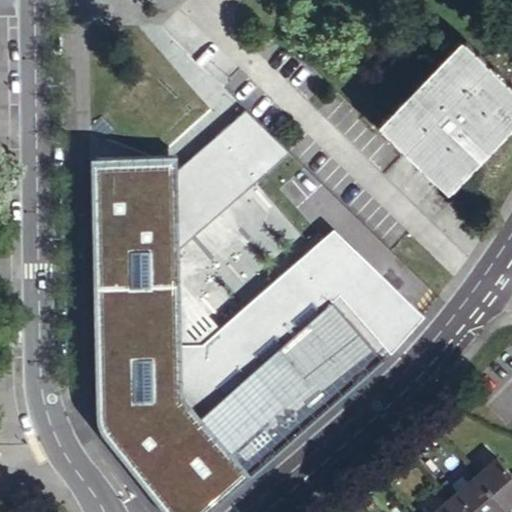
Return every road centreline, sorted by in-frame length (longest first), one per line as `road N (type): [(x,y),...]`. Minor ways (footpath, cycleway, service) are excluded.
road 1 (tertiary): [(36,0),(41,386),(52,428),(104,511)]
road 2 (residential): [(495,268),(398,386),(257,511)]
